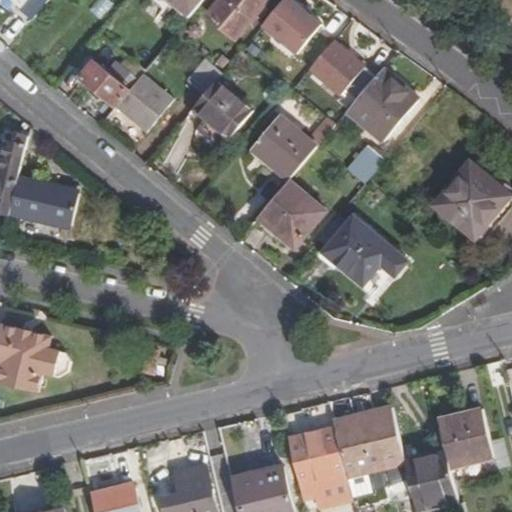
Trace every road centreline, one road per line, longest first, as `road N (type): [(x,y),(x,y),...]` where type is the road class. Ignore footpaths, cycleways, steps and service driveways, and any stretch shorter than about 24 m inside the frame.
road 1 (residential): [(0,72),(241,273),(267,332)]
road 2 (residential): [(289,381),(0,451)]
road 3 (residential): [(267,332),(0,268)]
road 4 (residential): [(511,330),(289,381)]
road 5 (residential): [(511,108),(369,0)]
